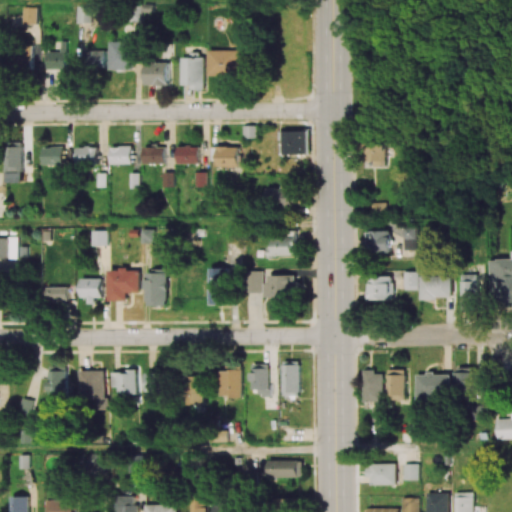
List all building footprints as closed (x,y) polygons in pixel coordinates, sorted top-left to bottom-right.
[(75,23),(90,23),(90,7),(76,6),(75,23)] [(37,24),(38,7),(24,7),(23,24),(37,24)] [(108,41),(109,70),(133,70),(133,41),(108,41)] [(66,69),(66,43),(60,43),(60,51),(45,51),(45,69),(66,69)] [(23,46),(23,69),(39,69),(40,47),(23,46)] [(210,50),(210,76),(241,75),(241,49),(210,50)] [(104,50),(85,51),(86,70),(105,69),(104,50)] [(182,58),(183,85),(191,84),(191,89),(204,89),(204,52),(192,52),(192,57),(182,58)] [(147,85),(169,85),(169,62),(146,63),(147,85)] [(244,138),(256,137),(256,126),(243,126),(244,138)] [(280,131),(281,155),(310,154),(309,130),(280,131)] [(374,166),(386,166),(386,139),(363,140),(363,160),(374,160),(374,166)] [(23,172),(23,144),(6,144),(6,173),(23,172)] [(77,163),(99,164),(99,147),(78,146),(77,163)] [(112,164),(133,164),(133,146),(111,146),(112,164)] [(166,146),(145,147),(146,164),(166,163),(166,146)] [(200,163),(200,146),(179,147),(179,163),(200,163)] [(44,147),(44,165),(64,165),(65,147),(44,147)] [(220,167),(241,167),(240,147),(212,147),(212,161),(220,161),(220,167)] [(175,172),(164,172),(165,187),(175,187),(175,172)] [(197,186),(206,187),(207,172),(197,172),(197,186)] [(107,187),(107,173),(97,173),(98,187),(107,187)] [(141,173),(131,173),(131,188),(141,188),(141,173)] [(267,188),(268,207),(297,206),(297,183),(282,183),(283,188),(267,188)] [(388,202),(373,203),(373,214),(388,214),(388,202)] [(404,249),(418,249),(418,226),(404,227),(404,249)] [(368,230),(368,253),(392,253),(392,231),(368,230)] [(93,245),(108,245),(108,231),(93,231),(93,245)] [(270,256),(298,255),(297,236),(274,237),(274,247),(269,248),(270,256)] [(18,238),(0,237),(0,258),(17,259),(18,238)] [(211,305),(230,304),(229,281),(237,281),(236,258),(229,258),(230,267),(210,268),(211,305)] [(511,259),(488,260),(489,301),(511,300),(511,259)] [(110,300),(128,300),(128,292),(141,292),(141,269),(111,269),(110,300)] [(168,305),(168,270),(148,270),(148,306),(168,305)] [(264,293),(264,271),(247,270),(247,293),(264,293)] [(420,271),(405,272),(406,290),(420,290),(420,271)] [(478,274),(461,274),(462,307),(478,307),(478,274)] [(298,275),(270,275),(269,283),(266,283),(265,297),(298,298),(298,275)] [(394,300),(395,276),(370,275),(370,300),(394,300)] [(454,275),(421,276),(422,299),(454,298),(454,275)] [(82,300),(95,300),(95,297),(103,297),(103,278),(82,278),(82,300)] [(68,287),(47,288),(48,301),(69,300),(68,287)] [(284,362),(284,396),(301,396),(300,361),(284,362)] [(271,364),(253,364),(253,389),(261,389),(261,397),(270,397),(271,364)] [(50,404),(68,405),(69,365),(50,365),(50,404)] [(456,372),(456,398),(477,398),(477,367),(464,367),(464,372),(456,372)] [(389,402),(407,401),(406,369),(388,370),(389,402)] [(111,371),(111,387),(119,387),(119,396),(139,395),(138,370),(111,371)] [(224,370),(223,396),(242,397),(243,370),(224,370)] [(105,398),(105,371),(81,371),(82,398),(105,398)] [(384,371),(364,372),(365,402),(385,402),(384,371)] [(147,392),(168,391),(167,373),(147,373),(147,392)] [(418,375),(419,403),(433,402),(433,396),(453,395),(452,373),(418,375)] [(205,375),(187,374),(186,405),(204,405),(205,375)] [(102,472),(102,453),(78,454),(79,473),(102,472)] [(269,477),(303,477),(303,460),(269,460),(269,477)] [(370,484),(397,485),(397,463),(371,463),(370,484)] [(405,463),(404,480),(420,480),(420,463),(405,463)] [(475,506),(475,492),(455,492),(455,511),(484,511),(484,506),(475,506)] [(450,511),(451,493),(428,493),(428,511),(450,511)] [(190,511),(208,511),(208,495),(190,495),(190,511)] [(28,511),(29,496),(12,496),(11,511),(28,511)] [(115,511),(135,511),(136,496),(116,496),(115,511)] [(276,511),(297,511),(298,511),(299,499),(277,497),(276,511)] [(369,508),(369,511),(419,511),(420,497),(402,497),(402,508),(369,508)] [(45,499),(45,511),(74,511),(75,499),(45,499)] [(213,511),(239,511),(240,503),(214,502),(213,511)]
